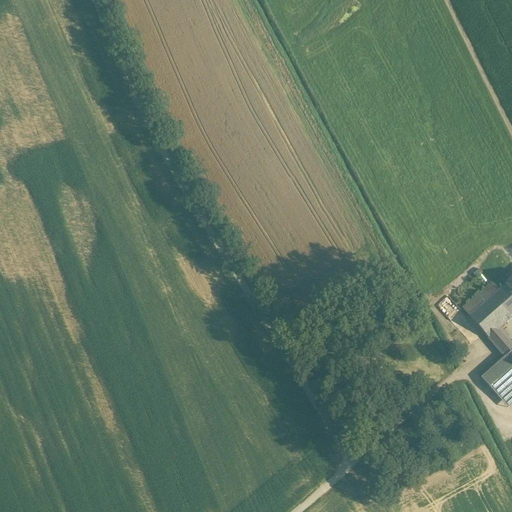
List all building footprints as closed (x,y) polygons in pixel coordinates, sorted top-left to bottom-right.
[(511,241),(500,251),(509,260),(511,256),(511,241)] [(493,283),(463,309),(470,317),(499,290),(493,283)] [(470,317),(505,358),(508,356),(511,352),(511,344),(501,332),(502,331),(500,328),(511,317),(511,292),(506,285),(499,290),(470,317)] [(467,318),(448,297),(437,307),(456,328),(467,318)] [(505,358),(482,378),(499,397),(511,385),(511,361),(508,356),(505,358)] [(511,385),(499,397),(508,408),(511,404),(511,385)]
